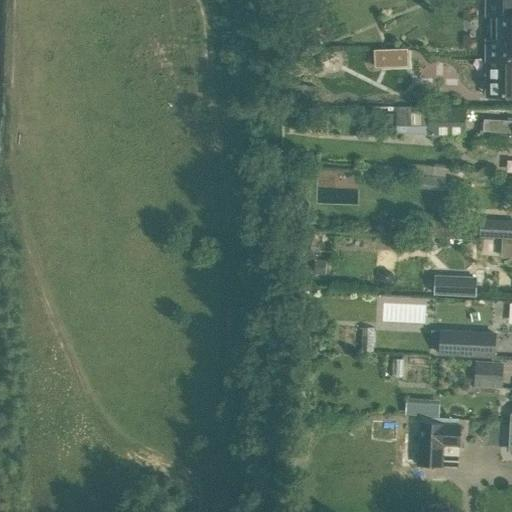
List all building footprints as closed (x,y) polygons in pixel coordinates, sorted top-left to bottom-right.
[(511,0),(485,0),(485,16),(490,16),(490,40),(485,40),(485,44),(511,44),(511,43),(511,0)] [(316,34),(297,42),(304,59),(323,50),(316,34)] [(511,43),(511,44),(485,44),(485,96),(511,96),(511,43)] [(407,48),(372,49),(373,67),(407,66),(407,48)] [(315,104),(316,85),(304,84),(303,104),(315,104)] [(309,129),(310,107),(299,107),(298,128),(309,129)] [(465,137),(465,108),(396,107),(396,114),(387,114),(387,129),(395,129),(395,135),(427,135),(427,137),(465,137)] [(511,121),(483,120),(483,131),(489,131),(489,143),(511,144),(511,121)] [(408,163),(407,176),(495,180),(495,172),(490,167),(484,167),(478,171),(478,172),(455,171),(455,165),(433,163),(433,165),(408,163)] [(464,239),(465,223),(415,220),(414,236),(464,239)] [(479,237),(511,238),(511,222),(480,220),(479,237)] [(380,275),(380,279),(384,283),(389,283),(392,280),(392,275),(389,271),(384,271),(380,275)] [(475,278),(435,276),(434,294),(475,296),(475,278)] [(441,332),(439,354),(494,357),(495,334),(441,332)] [(501,363),(477,362),(475,387),(500,388),(501,363)] [(406,399),(405,416),(417,416),(418,399),(406,399)] [(460,425),(420,423),(418,465),(441,466),(442,444),(458,445),(460,425)]
